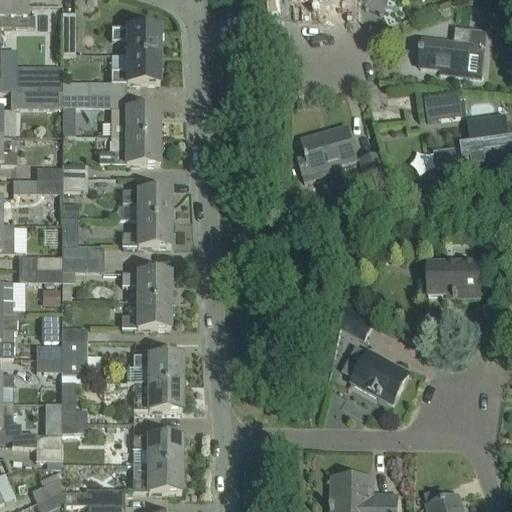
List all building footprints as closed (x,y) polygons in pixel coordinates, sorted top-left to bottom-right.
[(0,0),(0,31),(29,32),(29,21),(26,21),(26,0),(0,0)] [(495,0),(493,0),(480,5),(485,20),(500,15),(495,0)] [(75,59),(75,37),(75,17),(62,17),(62,59),(75,59)] [(127,60),(149,60),(159,60),(160,32),(111,31),(111,44),(127,45),(127,60)] [(420,43),(420,44),(424,45),(421,72),(468,79),(470,58),(485,60),(488,36),(456,32),(454,47),(420,43)] [(159,86),(159,60),(149,60),(127,60),(127,75),(111,75),(111,87),(127,87),(127,88),(159,88),(159,86)] [(11,96),(62,97),(62,72),(16,72),(16,74),(1,74),(1,83),(1,96),(11,96)] [(103,88),(62,87),(62,97),(62,101),(103,101),(103,88)] [(62,113),(62,101),(62,97),(11,96),(11,113),(62,113)] [(425,103),(427,123),(464,119),(462,99),(425,103)] [(103,101),(62,101),(62,113),(103,113),(103,101)] [(159,114),(127,113),(127,115),(111,115),(111,142),(149,142),(159,142),(159,114)] [(464,168),(464,172),(511,165),(511,144),(510,145),(507,122),(469,127),(472,151),(462,152),(462,156),(458,157),(458,153),(437,155),(440,175),(460,173),(460,169),(464,168)] [(321,141),(303,146),(306,159),(305,160),(306,162),(299,164),(306,187),(336,179),(334,170),(357,164),(348,131),(320,138),(321,141)] [(0,167),(1,168),(1,169),(16,169),(16,156),(1,156),(1,141),(0,141),(0,167)] [(159,142),(149,142),(111,142),(110,157),(99,157),(99,169),(159,170),(159,168),(158,168),(159,142)] [(389,189),(386,177),(380,157),(361,163),(370,195),(389,189)] [(62,185),(62,183),(61,170),(61,173),(37,173),(37,185),(62,185)] [(61,170),(62,183),(87,183),(88,170),(61,170)] [(87,183),(62,183),(62,185),(62,196),(87,195),(87,183)] [(60,196),(62,196),(62,185),(37,185),(37,186),(13,185),(13,197),(60,198),(60,196)] [(137,209),(137,224),(170,224),(170,196),(138,195),(138,197),(122,197),(122,209),(137,209)] [(78,222),(78,206),(63,206),(63,222),(78,222)] [(62,237),(77,237),(77,224),(62,224),(62,237)] [(170,250),(170,224),(137,224),(137,240),(121,240),(121,251),(170,251),(170,250)] [(13,258),(14,230),(1,230),(0,229),(0,256),(1,257),(1,258),(13,258)] [(501,272),(501,251),(501,247),(485,246),(485,247),(484,272),(501,272)] [(62,251),(62,261),(62,264),(104,264),(104,251),(62,251)] [(62,274),(62,264),(62,261),(18,261),(18,274),(62,274)] [(62,274),(62,276),(104,276),(104,264),(62,264),(62,274)] [(480,302),(480,292),(479,266),(429,267),(430,299),(454,299),(454,303),(458,303),(480,302)] [(62,276),(62,274),(18,274),(18,287),(62,287),(62,276)] [(136,291),(136,307),(170,306),(170,277),(137,277),(137,279),(121,279),(121,291),(136,291)] [(0,318),(12,319),(12,287),(0,286),(0,318)] [(70,287),(62,287),(62,305),(71,305),(70,287)] [(43,310),(59,310),(59,294),(43,294),(43,310)] [(120,321),(120,333),(170,333),(170,332),(170,306),(136,307),(136,321),(120,321)] [(339,331),(364,345),(375,326),(350,312),(339,331)] [(0,362),(13,363),(13,336),(16,336),(16,319),(12,319),(0,318),(0,362)] [(41,343),(60,343),(60,322),(54,322),(54,327),(41,327),(41,343)] [(61,333),(61,345),(87,345),(87,333),(61,333)] [(61,363),(61,376),(61,387),(82,387),(82,380),(86,380),(87,345),(61,345),(61,351),(61,363)] [(35,363),(61,363),(61,351),(36,351),(35,363)] [(370,357),(353,387),(393,408),(410,378),(370,357)] [(149,387),(181,387),(181,359),(134,359),(133,372),(129,372),(129,387),(135,387),(149,387)] [(61,376),(61,363),(35,363),(35,376),(61,376)] [(0,407),(0,392),(13,392),(13,379),(0,379),(0,380),(0,407)] [(61,422),(61,427),(87,427),(87,415),(75,415),(76,388),(82,388),(82,387),(61,387),(62,387),(61,418),(61,422)] [(149,414),(149,415),(182,415),(182,414),(181,414),(181,387),(149,387),(135,387),(135,402),(133,402),(133,414),(149,414)] [(0,444),(13,445),(13,451),(36,451),(36,440),(36,439),(20,438),(20,430),(13,430),(13,407),(0,407),(0,444)] [(87,427),(61,427),(61,440),(87,441),(87,427)] [(61,440),(43,440),(36,440),(36,451),(36,453),(60,452),(60,441),(61,440)] [(181,441),(149,441),(149,442),(133,442),(133,468),(171,468),(181,468),(181,441)] [(60,465),(60,452),(36,453),(36,465),(46,465),(46,474),(60,474),(60,465)] [(181,468),(171,468),(133,468),(132,497),(181,497),(181,496),(181,468)] [(40,485),(43,491),(61,483),(61,475),(40,485)] [(397,511),(398,500),(372,500),(373,483),(333,482),(332,511),(397,511)] [(32,496),(37,507),(60,496),(61,483),(32,496)] [(425,497),(428,511),(462,511),(458,500),(447,503),(444,492),(425,497)] [(60,496),(37,507),(39,511),(57,511),(60,511),(60,496)] [(61,510),(85,510),(85,497),(61,497),(61,510)]
